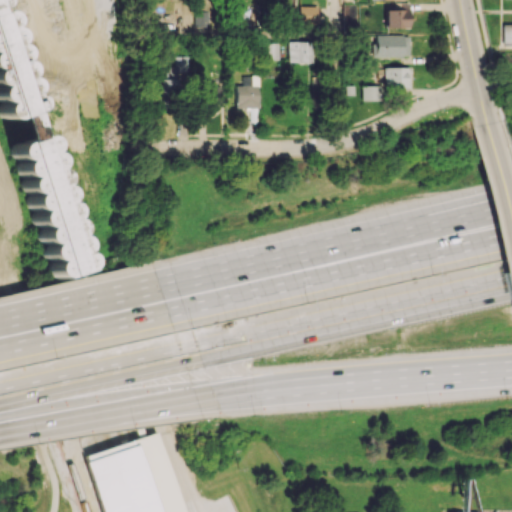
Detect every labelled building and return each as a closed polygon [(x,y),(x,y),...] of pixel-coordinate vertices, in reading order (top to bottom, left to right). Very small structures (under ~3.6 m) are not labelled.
[(0,120),(0,0),(1,0),(39,115),(2,127),(0,120)] [(343,28),(355,28),(353,3),(342,3),(343,28)] [(406,28),(407,4),(384,4),(383,27),(406,28)] [(317,23),(316,5),(298,6),(299,24),(317,23)] [(194,28),(211,28),(211,11),(194,10),(194,28)] [(500,44),(511,44),(511,23),(501,24),(500,44)] [(372,34),(372,56),(407,57),(407,35),(372,34)] [(311,41),(287,41),(288,62),(312,62),(311,41)] [(278,43),(262,43),(262,59),(278,59),(278,43)] [(189,56),(174,56),(175,66),(165,66),(165,77),(162,78),(162,103),(172,102),(171,93),(179,93),(179,72),(189,72),(189,56)] [(408,87),(408,66),(383,67),(383,87),(408,87)] [(235,85),(235,108),(258,107),(258,85),(252,85),(252,76),(242,76),(242,85),(235,85)] [(361,100),(379,100),(379,85),(360,85),(361,100)] [(224,86),(211,86),(211,108),(218,108),(218,116),(223,116),(224,86)] [(5,140),(44,127),(90,272),(52,284),(5,140)] [(83,453),(156,429),(183,511),(99,511),(82,459),(85,458),(83,453)]
